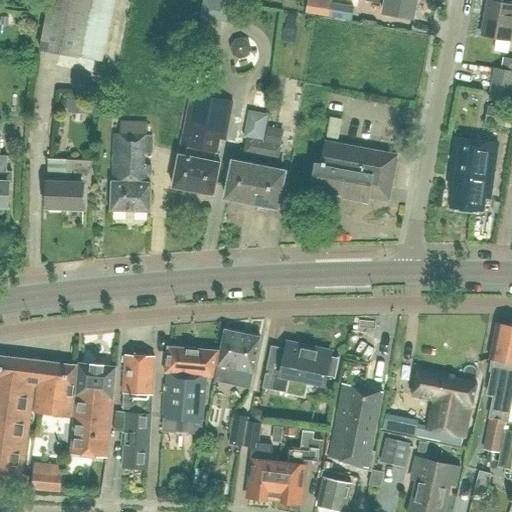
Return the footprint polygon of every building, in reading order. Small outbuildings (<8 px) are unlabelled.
[(49,0),(39,50),(81,58),(92,0),(49,0)] [(418,0),(363,0),(386,4),(385,11),(415,17),(418,0)] [(511,0),(497,0),(495,0),(488,0),(482,34),(511,39),(511,38),(511,0)] [(353,6),(332,2),(330,16),(351,20),(353,6)] [(211,21),(218,21),(218,41),(229,42),(229,21),(234,22),(234,3),(211,3),(211,21)] [(14,15),(0,12),(0,24),(12,26),(14,15)] [(510,101),(511,91),(511,69),(495,67),(490,97),(510,101)] [(179,154),(172,187),(213,195),(220,162),(215,161),(219,138),(225,139),(232,101),(191,93),(181,144),(186,145),(184,155),(179,154)] [(507,108),(488,105),(485,123),(505,126),(507,108)] [(265,138),(268,113),(248,109),(243,136),(248,137),(245,149),(261,153),(265,138)] [(265,138),(261,153),(278,156),(280,146),(286,147),(290,131),(266,127),(269,114),(268,113),(265,138)] [(338,139),(341,119),(327,116),(323,136),(338,139)] [(120,133),(147,134),(147,122),(121,121),(120,133)] [(147,134),(120,133),(115,132),(112,209),(150,210),(152,165),(145,164),(146,151),(152,151),(153,134),(147,134)] [(493,185),(499,141),(455,135),(449,184),(453,185),(450,208),(484,212),(487,184),(493,185)] [(0,204),(8,205),(9,182),(12,182),(13,171),(8,171),(8,155),(1,155),(2,137),(0,136),(0,204)] [(393,183),(399,154),(327,140),(323,161),(317,160),(311,187),(345,194),(344,197),(369,202),(370,194),(386,197),(389,182),(393,183)] [(279,207),(286,170),(234,159),(227,196),(279,207)] [(91,183),(91,161),(68,160),(67,182),(47,181),(46,208),(83,209),(84,183),(91,183)] [(489,359),(494,360),(487,395),(494,396),(490,418),(483,448),(499,452),(497,467),(511,470),(511,463),(511,430),(504,429),(506,421),(507,422),(511,399),(511,327),(496,324),(489,359)] [(253,372),(260,336),(224,329),(210,396),(220,398),(227,366),(253,372)] [(270,346),(262,386),(284,391),(287,376),(322,384),(324,375),(333,377),(332,378),(334,378),(339,356),(337,356),(337,357),(328,355),(329,351),(287,342),(286,349),(270,346)] [(162,416),(200,419),(202,419),(206,375),(211,375),(217,351),(168,346),(165,371),(162,416)] [(126,353),(123,391),(122,408),(130,408),(130,412),(151,413),(152,393),(155,355),(126,353)] [(70,414),(76,365),(0,354),(0,470),(20,474),(30,409),(70,414)] [(106,456),(115,370),(80,366),(71,453),(106,456)] [(465,439),(477,383),(417,370),(412,395),(434,400),(428,431),(465,439)] [(366,466),(381,391),(341,383),(327,456),(366,466)] [(148,468),(151,413),(130,412),(127,412),(127,423),(125,423),(123,458),(122,467),(148,468)] [(251,446),(250,453),(251,453),(249,464),(251,464),(251,466),(249,467),(248,474),(251,476),(248,497),(266,499),(267,494),(276,495),(279,461),(270,460),(272,445),(257,443),(259,423),(245,421),(246,418),(232,416),(229,443),(251,446)] [(192,440),(195,431),(177,425),(174,434),(192,440)] [(284,427),(283,435),(294,437),(296,428),(284,427)] [(385,437),(379,461),(405,467),(410,442),(385,437)] [(310,439),(309,449),(289,447),(287,462),(279,461),(276,495),(284,496),(283,501),(300,503),(305,460),(320,461),(322,441),(310,439)] [(426,511),(438,463),(416,457),(411,476),(417,478),(408,511),(426,511)] [(63,464),(33,463),(32,490),(62,492),(63,464)] [(438,463),(426,511),(443,511),(450,486),(455,487),(460,468),(438,463)] [(345,511),(352,482),(324,476),(317,505),(345,511)]
